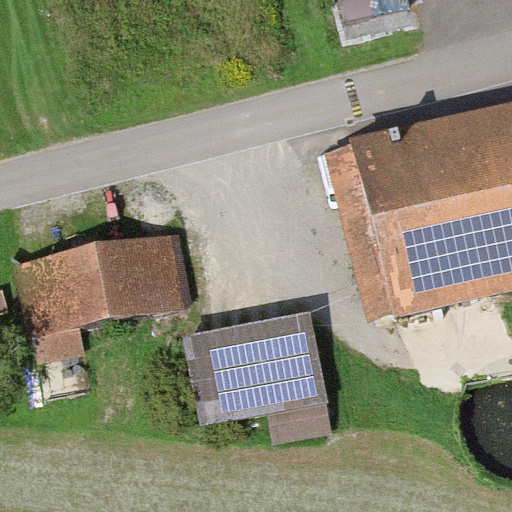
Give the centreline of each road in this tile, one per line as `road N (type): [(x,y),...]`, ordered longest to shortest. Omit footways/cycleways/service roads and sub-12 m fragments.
road 1 (unclassified): [(511,58),(0,188)]
road 2 (track): [(511,363),(409,364),(379,346),(332,297),(291,221),(263,122)]
